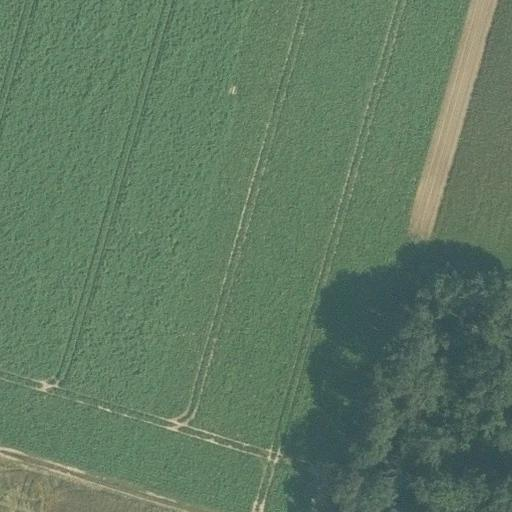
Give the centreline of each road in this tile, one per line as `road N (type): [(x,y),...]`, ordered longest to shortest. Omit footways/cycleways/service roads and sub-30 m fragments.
road 1 (track): [(332,511),(404,261)]
road 2 (track): [(172,511),(0,466)]
